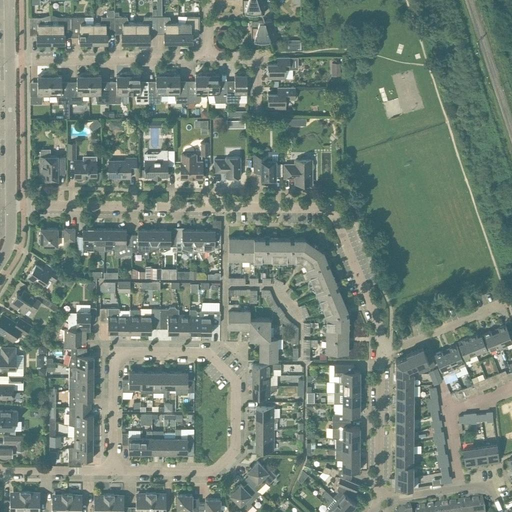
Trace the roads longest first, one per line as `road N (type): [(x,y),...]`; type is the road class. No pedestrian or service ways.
road 1 (residential): [(10,205),(333,209),(380,331),(380,354)]
road 2 (residential): [(112,471),(116,355),(200,351),(236,385),(234,450),(208,472)]
road 3 (residential): [(8,60),(207,57)]
road 4 (residential): [(380,354),(378,499)]
road 5 (residential): [(8,60),(10,205)]
road 6 (residential): [(378,499),(483,485),(499,511)]
road 7 (residential): [(380,354),(504,304)]
